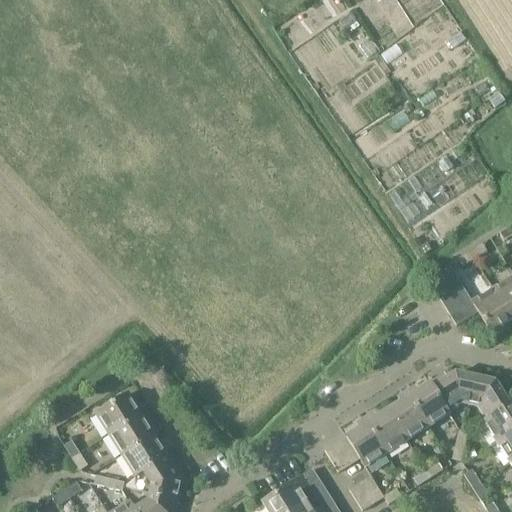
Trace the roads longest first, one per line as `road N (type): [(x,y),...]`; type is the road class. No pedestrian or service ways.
road 1 (residential): [(299,438),(441,350),(511,365)]
road 2 (residential): [(210,492),(134,370)]
